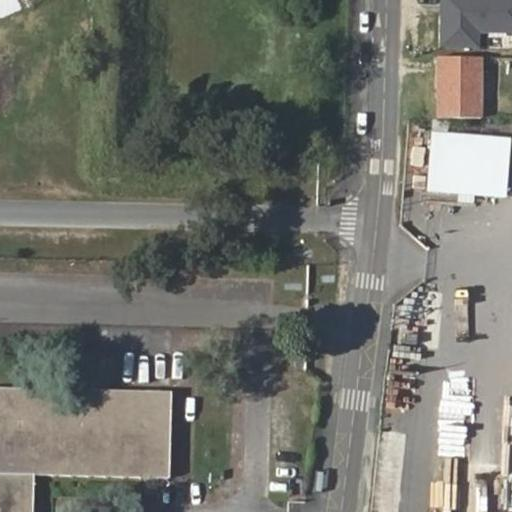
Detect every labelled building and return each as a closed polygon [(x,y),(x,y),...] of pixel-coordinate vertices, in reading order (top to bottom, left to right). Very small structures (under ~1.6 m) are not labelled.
[(511,0),(439,0),(439,45),(480,46),(480,32),(511,33),(511,0)] [(482,57),(437,57),(437,118),(482,118),(482,57)] [(446,366),(448,287),(425,287),(425,304),(402,303),(402,333),(412,333),(411,365),(446,366)] [(0,511),(32,511),(33,477),(166,479),(169,391),(0,388),(0,511)] [(468,456),(468,499),(502,499),(502,456),(468,456)] [(440,511),(456,511),(460,467),(444,466),(440,511)]
